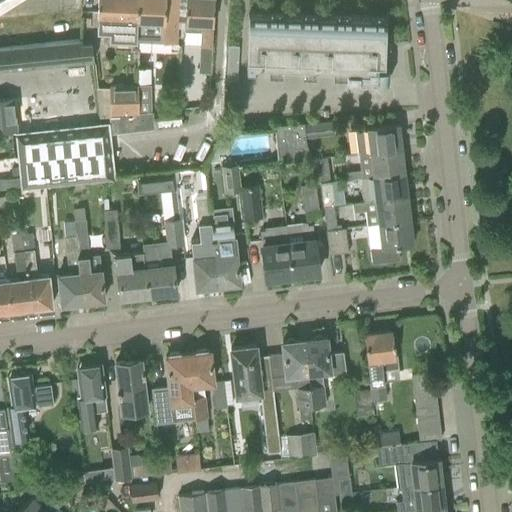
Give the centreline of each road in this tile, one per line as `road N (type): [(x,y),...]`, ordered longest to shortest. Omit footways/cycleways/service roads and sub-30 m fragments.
road 1 (residential): [(464,285),(0,343)]
road 2 (residential): [(484,511),(464,285)]
road 3 (residential): [(464,285),(441,83)]
road 4 (residential): [(260,80),(441,83)]
